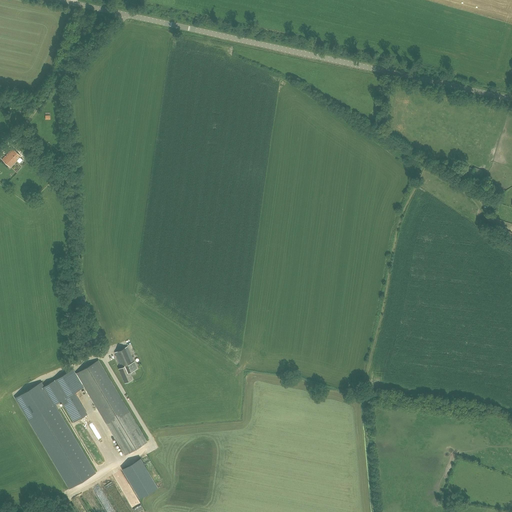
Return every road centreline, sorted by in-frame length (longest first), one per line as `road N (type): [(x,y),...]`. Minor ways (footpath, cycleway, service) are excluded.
road 1 (tertiary): [(511,97),(52,0)]
road 2 (track): [(127,15),(60,78),(13,142)]
